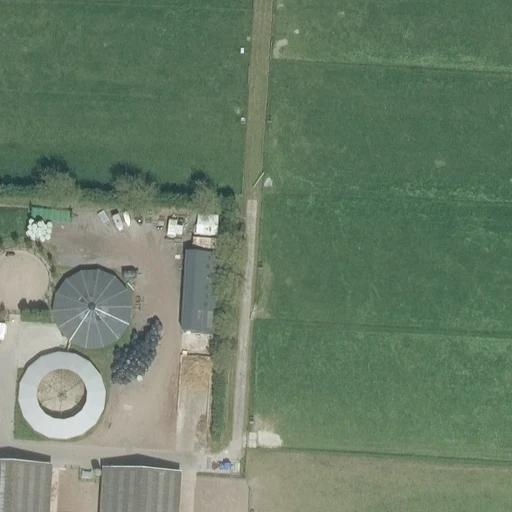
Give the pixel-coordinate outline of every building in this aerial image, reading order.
[(68,262),(91,262),(92,233),(107,233),(107,213),(69,212),(68,262)] [(183,264),(180,344),(212,345),(215,265),(183,264)] [(85,349),(105,349),(119,339),(129,326),(132,308),(128,291),(115,278),(98,270),(82,273),(65,281),(55,295),(52,312),(58,330),(69,342),(85,349)] [(25,402),(35,437),(70,440),(107,429),(109,396),(98,357),(67,355),(27,367),(25,402)] [(0,465),(0,511),(46,511),(49,468),(0,465)] [(105,472),(102,511),(175,511),(178,476),(105,472)]
